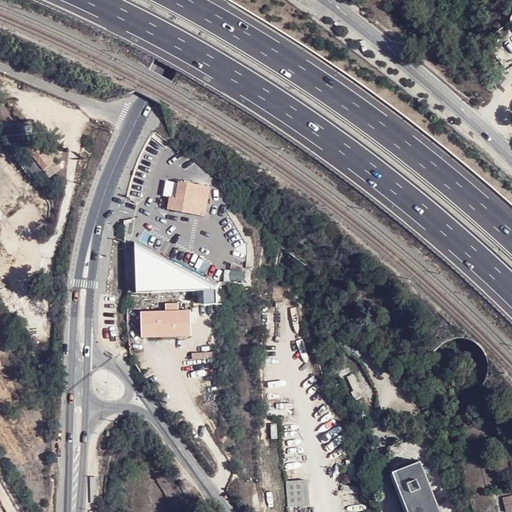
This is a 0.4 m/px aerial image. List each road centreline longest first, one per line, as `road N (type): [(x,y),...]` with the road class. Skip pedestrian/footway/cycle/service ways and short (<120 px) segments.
road 1 (motorway): [(97,0),(288,108),(511,288)]
road 2 (motorway): [(511,237),(386,130),(179,0)]
road 3 (tertiary): [(511,156),(327,0)]
road 4 (secondary): [(102,201),(78,276),(72,362)]
road 5 (secondary): [(86,358),(102,201)]
road 6 (residential): [(136,125),(0,65)]
road 7 (secondary): [(201,0),(136,125)]
